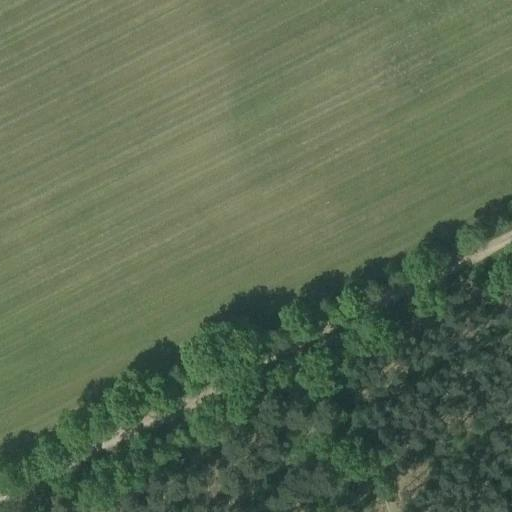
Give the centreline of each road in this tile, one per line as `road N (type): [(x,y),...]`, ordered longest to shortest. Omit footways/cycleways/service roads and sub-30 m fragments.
road 1 (track): [(0,495),(511,227)]
road 2 (track): [(388,511),(328,321)]
